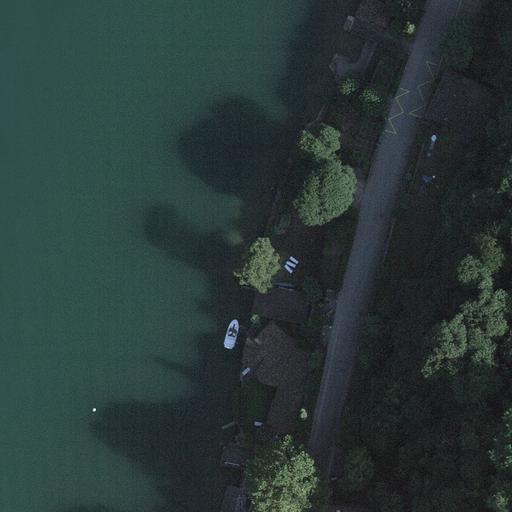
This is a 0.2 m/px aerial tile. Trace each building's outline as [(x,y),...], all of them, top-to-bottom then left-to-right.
[(385,31),(394,9),(372,0),(360,0),(353,17),(385,31)] [(511,103),(511,100),(445,71),(425,118),(493,147),(511,103)] [(402,278),(387,318),(407,325),(422,285),(402,278)] [(309,295),(255,285),(250,315),(304,324),(309,295)] [(254,340),(245,338),(240,364),(255,372),(255,379),(259,384),(275,389),(273,400),(269,403),(266,421),(260,425),(256,432),(248,472),(262,474),(270,443),(295,429),(312,345),(287,338),(271,322),(254,340)] [(298,483),(307,441),(278,443),(271,477),(298,483)] [(360,462),(346,458),(340,483),(355,486),(360,462)]
